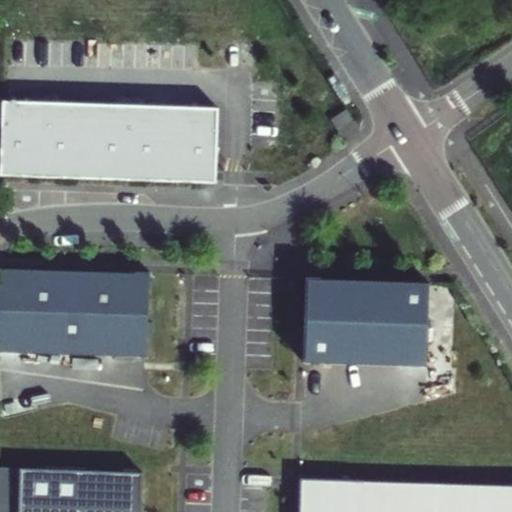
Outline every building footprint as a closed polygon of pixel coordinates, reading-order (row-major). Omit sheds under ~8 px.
[(216,113),(3,103),(2,177),(215,186),(216,113)] [(142,265),(0,259),(0,344),(138,350),(142,265)] [(424,277),(297,275),(295,363),(422,365),(424,277)] [(137,511),(138,470),(0,465),(0,511),(137,511)] [(511,511),(511,490),(300,483),(299,511),(511,511)]
